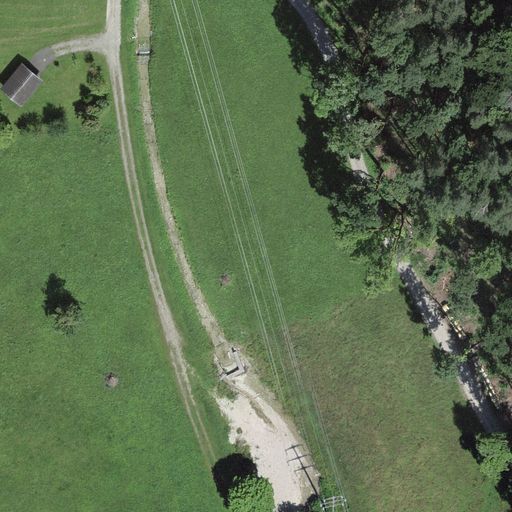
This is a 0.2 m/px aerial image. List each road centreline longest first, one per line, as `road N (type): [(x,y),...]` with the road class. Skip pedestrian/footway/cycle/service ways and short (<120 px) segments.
road 1 (track): [(113,0),(117,93),(140,227),(177,369),(234,511)]
road 2 (track): [(285,0),(312,23),(511,460)]
